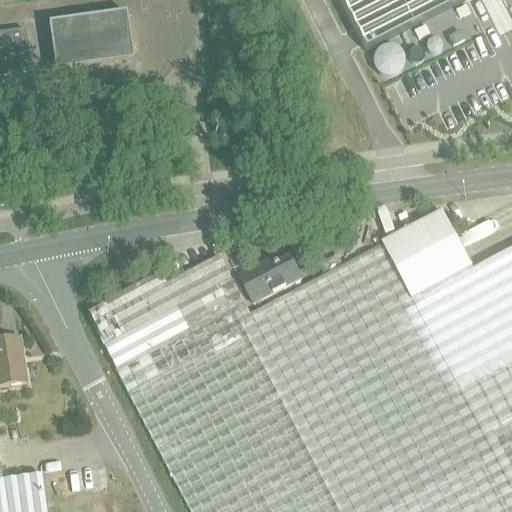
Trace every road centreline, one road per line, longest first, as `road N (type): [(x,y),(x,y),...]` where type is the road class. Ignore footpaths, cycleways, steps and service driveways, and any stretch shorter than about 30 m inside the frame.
road 1 (tertiary): [(29,253),(287,202),(511,175)]
road 2 (unclassified): [(160,511),(29,253)]
road 3 (unknown): [(394,163),(319,0)]
